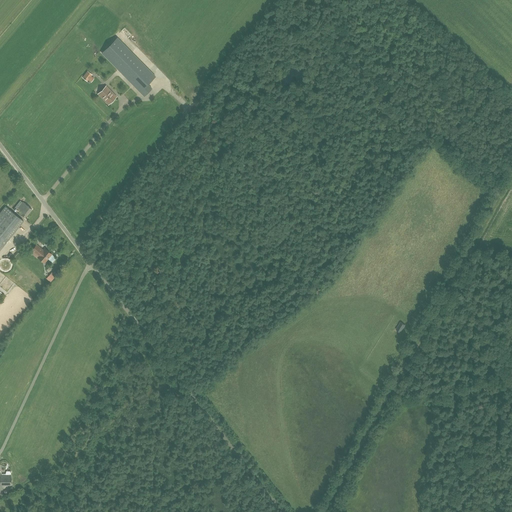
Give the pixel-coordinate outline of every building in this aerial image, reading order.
[(102,53),(144,96),(152,89),(148,84),(156,77),(118,38),(102,53)] [(91,73),(86,69),(82,75),(87,78),(91,73)] [(106,86),(98,93),(109,104),(116,96),(106,86)] [(18,203),(16,206),(21,210),(19,214),(21,216),(22,215),(25,217),(27,215),(32,209),(23,202),(21,205),(18,203)] [(0,249),(24,221),(5,206),(0,212),(0,249)] [(43,250),(36,245),(32,250),(39,255),(38,257),(44,262),(51,254),(45,248),(43,250)] [(55,274),(52,272),(49,275),(46,278),(49,281),(50,282),(56,275),(55,274)] [(405,325),(401,322),(396,329),(401,332),(405,325)] [(0,484),(10,484),(10,474),(10,471),(6,471),(5,474),(2,474),(0,469),(0,484)]
